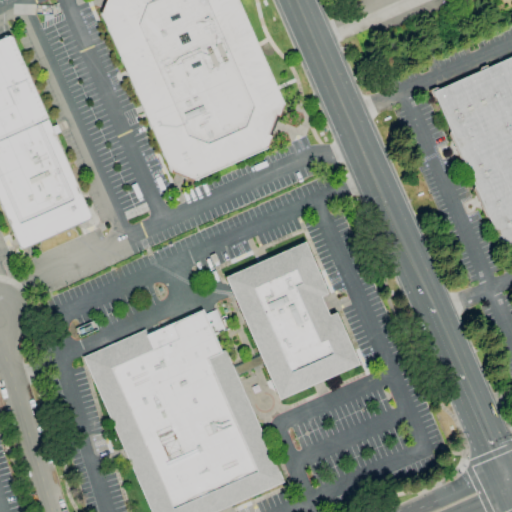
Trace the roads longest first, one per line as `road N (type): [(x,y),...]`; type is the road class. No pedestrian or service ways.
road 1 (secondary): [(297,0),(434,303)]
road 2 (secondary): [(434,303),(501,470)]
road 3 (residential): [(0,346),(50,511)]
